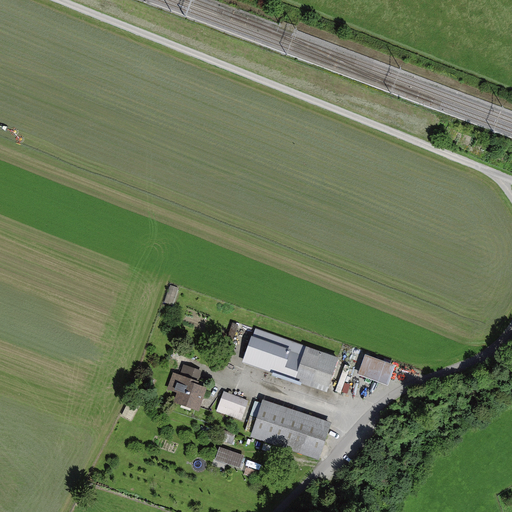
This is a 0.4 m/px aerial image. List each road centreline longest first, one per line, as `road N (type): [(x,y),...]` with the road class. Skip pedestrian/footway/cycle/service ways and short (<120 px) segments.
road 1 (unclassified): [(57,0),(511,181)]
road 2 (residential): [(511,339),(399,390),(278,511)]
